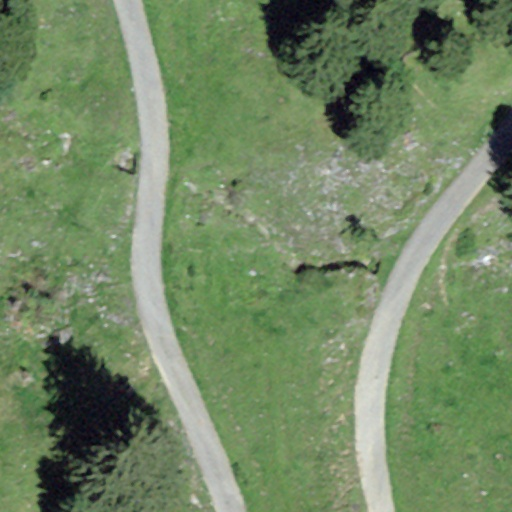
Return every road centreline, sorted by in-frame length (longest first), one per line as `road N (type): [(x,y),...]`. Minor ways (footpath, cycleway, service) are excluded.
road 1 (track): [(226,511),(161,327),(147,232),(153,139),(125,0)]
road 2 (track): [(511,131),(426,240),(397,294),(378,362),(396,511)]
